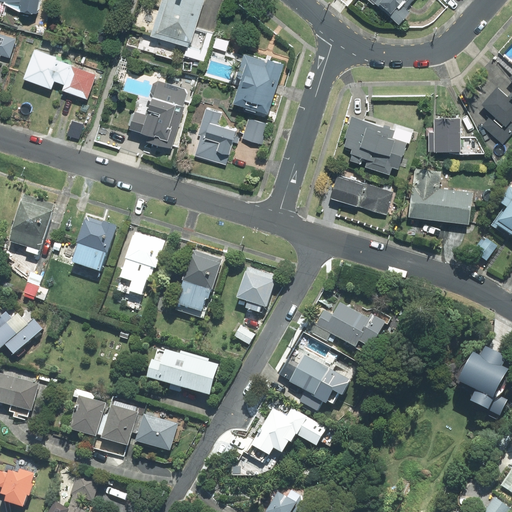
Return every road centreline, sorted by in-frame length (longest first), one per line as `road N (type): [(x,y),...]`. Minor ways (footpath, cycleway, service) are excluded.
road 1 (residential): [(165,511),(325,239)]
road 2 (residential): [(277,223),(0,137)]
road 3 (residential): [(511,309),(325,239)]
road 4 (residential): [(277,223),(336,35)]
road 5 (residential): [(336,35),(365,51),(440,46),(492,0)]
